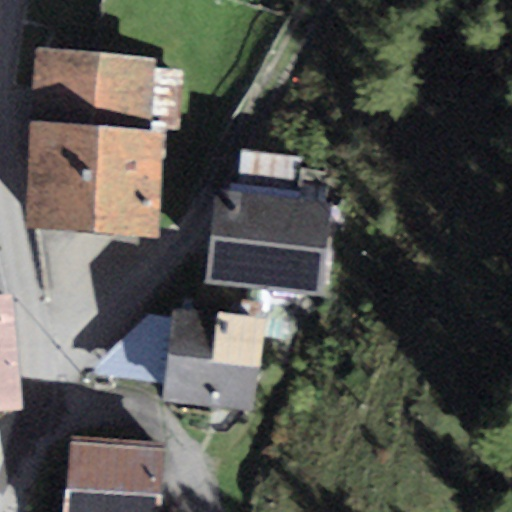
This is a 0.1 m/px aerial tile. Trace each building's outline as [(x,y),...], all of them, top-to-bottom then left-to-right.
[(163,49),(36,45),(29,215),(156,220),(163,49)] [(334,203),(219,185),(204,275),(319,294),(334,203)] [(12,288),(0,288),(0,398),(19,398),(12,288)] [(262,311),(173,302),(164,392),(254,401),(262,311)] [(155,511),(162,440),(68,432),(61,511),(155,511)]
